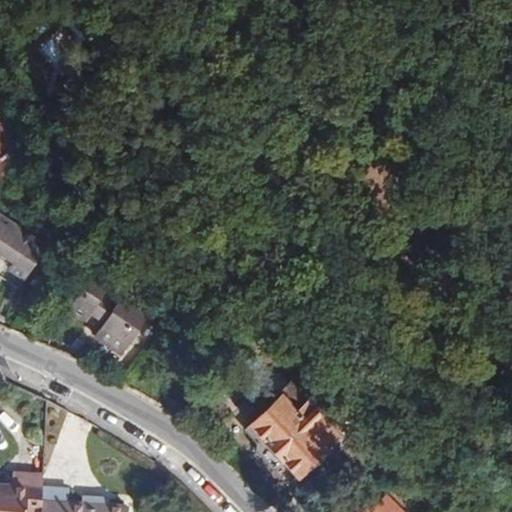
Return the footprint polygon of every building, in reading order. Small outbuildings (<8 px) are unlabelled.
[(0,123),(0,158),(18,142),(0,123)] [(0,276),(18,288),(45,245),(0,216),(0,276)] [(109,285),(93,273),(69,307),(99,329),(94,335),(122,354),(128,344),(146,319),(129,306),(135,297),(113,281),(109,285)] [(0,286),(0,312),(10,291),(0,286)] [(31,304),(19,333),(46,345),(60,315),(31,304)] [(170,373),(159,365),(143,355),(126,386),(154,401),(159,392),(170,373)] [(292,384),(262,410),(249,423),(298,474),(342,434),(334,426),(352,408),(343,397),(335,404),(322,389),(308,401),(292,384)] [(166,395),(159,392),(154,401),(160,405),(166,395)] [(249,423),(262,410),(258,405),(242,421),(243,429),(257,444),(258,452),(269,464),(276,465),(291,481),(298,474),(249,423)] [(42,511),(43,489),(44,475),(14,474),(14,483),(0,481),(0,511),(42,511)] [(42,511),(126,511),(127,508),(110,507),(99,506),(98,511),(86,511),(87,505),(83,505),(69,504),(70,490),(43,489),(42,511)] [(401,511),(387,497),(374,509),(377,511),(401,511)] [(99,506),(110,507),(111,499),(83,498),(83,505),(87,505),(99,506)] [(377,511),(374,509),(364,499),(350,511),(377,511)]
